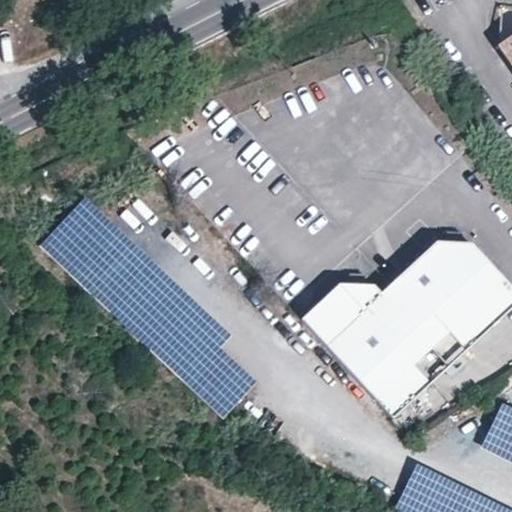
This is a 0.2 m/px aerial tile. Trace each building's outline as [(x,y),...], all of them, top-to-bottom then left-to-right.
[(511,29),(494,42),(511,67),(511,29)] [(230,334),(84,197),(37,247),(223,419),(257,383),(219,345),(230,334)] [(386,414),(511,301),(511,289),(468,240),(433,238),(377,289),(369,281),(335,280),(296,314),(386,414)] [(511,458),(511,407),(499,401),(479,442),(511,458)] [(393,505),(406,511),(511,511),(511,510),(415,462),(393,505)]
